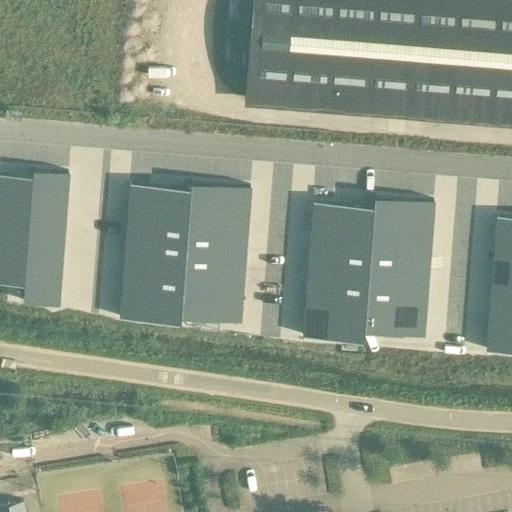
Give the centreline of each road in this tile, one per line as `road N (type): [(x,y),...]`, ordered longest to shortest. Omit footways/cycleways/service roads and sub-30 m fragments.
road 1 (unclassified): [(511,422),(347,406),(0,353)]
road 2 (residential): [(511,168),(0,128)]
